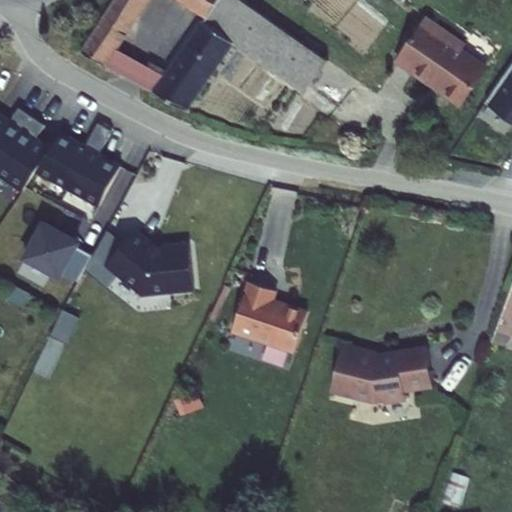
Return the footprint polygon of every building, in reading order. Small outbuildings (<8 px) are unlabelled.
[(111,0),(83,44),(191,108),(238,47),(212,27),(206,23),(164,78),(118,49),(149,0),(191,0),(218,18),(231,0),(111,0)] [(245,37),(304,78),(320,55),(246,0),(231,0),(218,18),(212,27),(238,47),(245,37)] [(463,46),(467,40),(428,13),(398,57),(432,80),(434,78),(444,85),(443,88),(462,101),(489,64),(463,46)] [(245,37),(238,47),(297,89),(304,78),(245,37)] [(304,78),(297,89),(303,94),(328,60),(320,55),(304,78)] [(511,65),(485,103),(511,121),(511,65)] [(14,119),(0,110),(0,169),(28,188),(41,168),(55,146),(40,136),(48,123),(22,106),(14,119)] [(116,129),(103,121),(91,143),(66,130),(55,146),(41,168),(106,202),(127,162),(105,150),(116,129)] [(81,249),(84,244),(48,226),(30,261),(65,280),(70,271),(85,279),(90,271),(97,257),(81,249)] [(172,244),(158,241),(139,228),(127,245),(113,265),(127,274),(153,292),(204,286),(198,241),(172,244)] [(113,265),(127,245),(110,232),(97,257),(90,271),(105,278),(118,287),(127,274),(113,265)] [(275,301),(280,290),(254,280),(235,329),(295,352),(311,313),(286,303),(285,306),(275,301)] [(511,286),(491,343),(509,349),(509,346),(511,346),(511,286)] [(35,297),(21,289),(13,304),(27,311),(35,297)] [(361,347),(344,342),(332,389),(374,400),(384,399),(385,403),(413,397),(410,387),(438,380),(429,344),(401,350),(401,348),(383,353),(383,354),(377,355),(376,355),(364,352),(361,347)] [(376,355),(377,351),(361,347),(364,352),(376,355)]
